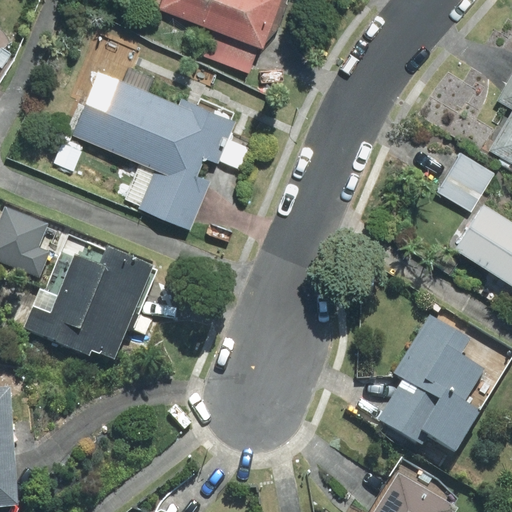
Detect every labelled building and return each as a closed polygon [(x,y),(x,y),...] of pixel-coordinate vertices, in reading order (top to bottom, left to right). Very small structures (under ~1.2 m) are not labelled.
[(279,0),(160,0),(155,12),(213,34),(203,61),(249,79),(279,0)] [(511,67),(492,102),(507,111),(484,150),(511,165),(511,67)] [(185,110),(115,83),(105,109),(84,102),(70,137),(152,168),(137,209),(192,229),(210,183),(198,178),(204,162),(216,166),(234,120),(188,102),(185,110)] [(492,175),(456,153),(433,191),(469,213),(475,202),(492,175)] [(511,224),(475,202),(469,213),(448,247),(511,285),(511,224)] [(135,312),(150,277),(102,256),(93,277),(69,266),(52,305),(37,299),(21,338),(84,365),(88,356),(113,367),(128,332),(142,338),(150,319),(135,312)] [(423,322),(389,377),(400,384),(375,426),(418,452),(424,443),(450,460),(511,359),(511,355),(460,324),(451,339),(423,322)] [(0,394),(0,511),(16,511),(8,394),(0,394)] [(401,485),(392,480),(371,511),(451,511),(449,511),(457,497),(412,468),(401,485)]
